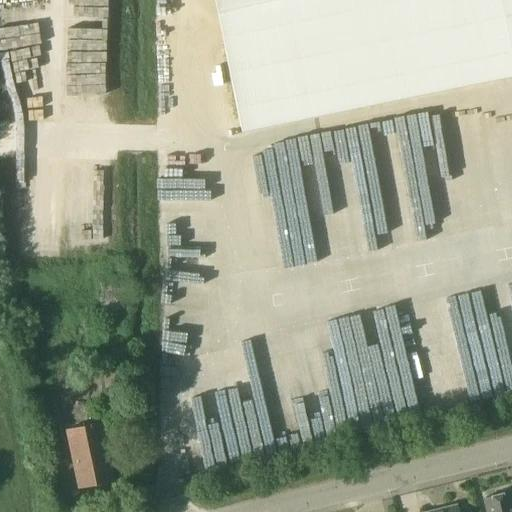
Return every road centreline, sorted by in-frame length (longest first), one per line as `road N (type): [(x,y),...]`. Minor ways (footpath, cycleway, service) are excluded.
road 1 (unknown): [(511,80),(341,100),(207,139)]
road 2 (unclassified): [(262,511),(511,448)]
